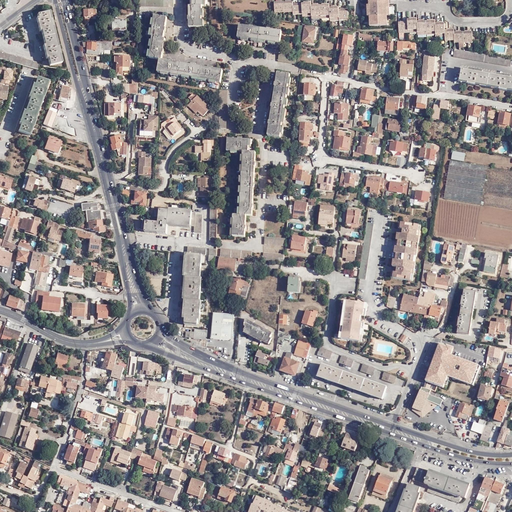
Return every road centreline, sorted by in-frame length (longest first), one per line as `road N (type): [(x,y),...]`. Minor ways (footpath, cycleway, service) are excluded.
road 1 (secondary): [(152,311),(133,270),(64,0)]
road 2 (secondary): [(55,0),(130,313)]
road 3 (secondary): [(149,345),(421,444)]
road 4 (secondary): [(425,436),(207,359),(161,329)]
road 5 (residential): [(511,111),(316,75)]
road 6 (residential): [(54,467),(178,511)]
road 7 (residential): [(84,343),(80,389),(54,467)]
